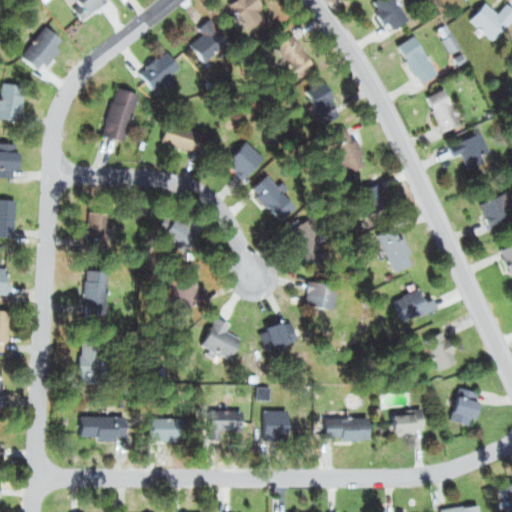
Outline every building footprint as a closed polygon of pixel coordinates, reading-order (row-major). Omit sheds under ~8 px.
[(95,0),(83,9),(76,0),(95,0)] [(255,0),(259,5),(243,16),(232,0),(255,0)] [(366,0),(383,27),(401,16),(391,0),(366,0)] [(479,0),(488,8),(496,0),(502,0),(511,10),(486,37),(463,15),(477,0),(479,0)] [(198,16),(210,30),(194,43),(182,29),(198,16)] [(195,29),(200,36),(191,42),(202,59),(225,44),(209,20),(195,29)] [(35,64),(17,49),(39,23),(57,38),(35,64)] [(270,37),(289,24),(309,52),(290,65),(270,37)] [(436,38),(447,31),(456,47),(445,53),(436,38)] [(412,84),(435,73),(417,36),(394,47),(412,84)] [(155,77),(140,60),(165,37),(180,54),(155,77)] [(179,70),(169,52),(138,69),(148,87),(179,70)] [(128,111),(105,105),(114,72),(136,78),(128,111)] [(329,76),(305,89),(317,113),(342,101),(329,76)] [(14,118),(0,116),(0,82),(17,84),(14,118)] [(436,133),(460,123),(443,85),(419,96),(436,133)] [(167,129),(174,107),(207,118),(200,139),(167,129)] [(121,136),(121,111),(105,111),(105,136),(121,136)] [(329,130),(349,120),(364,151),(344,161),(329,130)] [(161,142),(200,153),(205,134),(166,123),(161,142)] [(461,134),(472,158),(492,150),(482,125),(461,134)] [(241,126),(221,146),(241,165),(260,145),(241,126)] [(0,137),(6,138),(5,145),(15,146),(14,173),(0,172),(0,137)] [(262,159),(245,141),(225,161),(242,178),(262,159)] [(249,177),(267,163),(288,190),(270,204),(249,177)] [(374,173),(345,185),(356,212),(385,200),(374,173)] [(279,221),(294,206),(264,176),(249,190),(279,221)] [(485,220),(480,207),(499,198),(492,182),(503,177),(511,196),(511,214),(505,217),(498,214),(485,220)] [(9,198),(0,197),(0,233),(7,234),(9,198)] [(80,233),(111,232),(110,203),(80,204),(80,233)] [(191,248),(155,232),(165,210),(200,226),(191,248)] [(287,220),(309,215),(316,248),(294,253),(287,220)] [(377,233),(398,223),(412,254),(391,264),(377,233)] [(492,249),(511,239),(511,241),(511,274),(507,277),(492,249)] [(173,261),(196,261),(196,295),(174,295),(173,261)] [(83,303),(83,264),(107,264),(108,302),(83,303)] [(300,296),(330,304),(337,276),(308,267),(300,296)] [(169,279),(175,309),(192,306),(187,276),(169,279)] [(389,287),(400,316),(413,311),(427,306),(417,277),(389,287)] [(200,330),(226,346),(242,321),(215,305),(200,330)] [(257,318),(267,347),(281,342),(295,337),(284,308),(257,318)] [(227,324),(214,317),(200,346),(228,360),(239,338),(224,331),(227,324)] [(429,369),(415,333),(438,324),(452,360),(429,369)] [(75,364),(106,365),(107,336),(76,335),(75,364)] [(446,414),(454,379),(477,384),(468,420),(446,414)] [(388,428),(421,428),(420,396),(403,396),(403,408),(387,408),(388,428)] [(258,399),(257,430),(286,432),(288,401),(258,399)] [(118,426),(79,426),(79,402),(118,402),(118,426)] [(240,426),(201,426),(201,402),(240,402),(240,426)] [(181,429),(142,429),(142,405),(181,405),(181,429)] [(364,431),(325,431),(325,407),(363,407),(364,431)] [(79,440),(124,440),(124,415),(79,415),(79,440)] [(511,511),(509,511),(495,477),(511,470),(511,511)] [(475,511),(436,511),(435,503),(473,497),(475,511)] [(67,500),(67,511),(96,511),(96,500),(67,500)] [(152,511),(115,511),(115,503),(152,503),(152,511)] [(206,511),(169,511),(169,503),(206,503),(206,511)]
